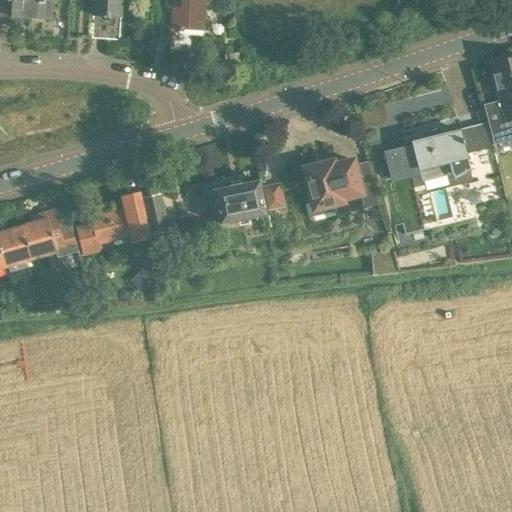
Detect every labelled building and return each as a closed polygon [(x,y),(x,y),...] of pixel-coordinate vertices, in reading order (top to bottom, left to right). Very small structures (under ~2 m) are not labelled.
[(10,0),(13,0),(12,17),(51,19),(52,2),(57,3),(56,0),(10,0)] [(93,0),(93,15),(91,39),(119,41),(121,0),(93,0)] [(172,0),(170,49),(190,50),(191,28),(203,29),(205,2),(213,3),(212,0),(172,0)] [(239,51),(229,53),(231,61),(241,60),(239,51)] [(499,100),(483,104),(487,120),(486,120),(486,121),(486,124),(493,146),(511,141),(511,57),(492,62),(491,69),(499,100)] [(412,146),(384,153),(390,177),(413,171),(412,169),(419,167),(422,180),(453,172),(455,175),(464,170),(465,172),(471,169),(466,150),(479,146),(480,150),(493,146),(486,124),(460,131),(458,130),(435,136),(433,130),(426,133),(426,134),(425,135),(426,139),(413,142),(412,142),(412,143),(412,144),(412,146)] [(378,137),(366,140),(369,153),(378,150),(380,147),(378,137)] [(309,202),(313,216),(334,210),(333,204),(343,202),(342,198),(360,194),(361,193),(353,160),(333,165),(332,161),(304,169),(313,201),(309,202)] [(207,191),(214,225),(220,223),(220,224),(266,215),(260,180),(213,190),(207,191)] [(283,203),(279,183),(263,186),(267,206),(283,203)] [(361,193),(360,194),(362,206),(375,203),(372,190),(361,193)] [(91,217),(92,224),(76,228),(82,254),(101,250),(100,243),(129,235),(131,242),(150,237),(140,191),(121,196),(124,207),(117,209),(117,211),(91,217)] [(143,198),(151,233),(168,229),(160,195),(143,198)] [(38,221),(21,226),(31,259),(76,246),(72,229),(60,232),(53,210),(36,215),(38,221)] [(3,225),(0,225),(0,249),(5,267),(10,282),(31,276),(26,261),(31,259),(21,226),(5,231),(3,225)] [(154,283),(143,270),(131,281),(142,294),(154,283)]
